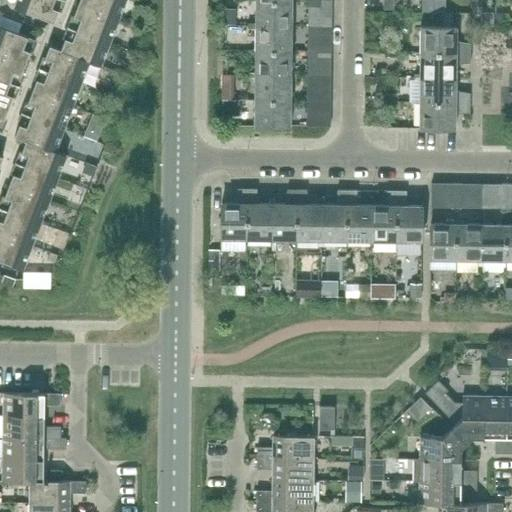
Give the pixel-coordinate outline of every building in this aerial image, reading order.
[(54,0),(53,0),(16,0),(14,7),(54,22),(61,3),(54,0)] [(118,20),(125,0),(79,0),(78,4),(118,20)] [(291,26),(292,1),(256,1),(256,23),(250,23),(250,25),(291,26)] [(109,42),(118,20),(78,4),(70,23),(78,26),(76,30),(109,42)] [(320,7),(308,6),(307,46),(319,46),(331,46),(332,7),(320,7)] [(291,51),(291,26),(250,25),(250,28),(256,28),(255,50),(291,51)] [(30,38),(28,37),(0,26),(0,52),(26,62),(33,44),(26,41),(27,37),(30,39),(30,38)] [(457,28),(457,27),(420,26),(420,28),(414,28),(414,30),(421,30),(420,52),(470,53),(471,43),(456,41),(456,28),(457,28)] [(100,64),(109,42),(76,30),(75,33),(68,31),(60,49),(89,60),(100,64)] [(89,60),(60,49),(49,45),(42,65),(49,67),(48,71),(80,83),(89,60)] [(319,57),(319,46),(307,46),(307,56),(319,57)] [(319,46),(319,57),(331,57),(331,46),(319,46)] [(291,75),(291,51),(255,50),(255,73),(249,72),(249,75),(291,75)] [(18,81),(26,62),(0,52),(0,78),(10,82),(11,78),(18,81)] [(470,63),(470,53),(420,52),(420,75),(414,75),(414,77),(456,78),(456,64),(470,63)] [(307,56),(307,95),(319,96),(331,96),(331,57),(319,57),(307,56)] [(72,106),(80,83),(48,71),(47,75),(39,72),(32,91),(72,106)] [(232,100),(232,75),(223,74),(222,100),(232,100)] [(290,101),(291,75),(249,75),(249,77),(255,77),(255,100),(290,101)] [(456,91),(456,78),(414,77),(414,79),(420,79),(420,102),(470,103),(470,93),(456,91)] [(8,86),(10,82),(0,78),(0,104),(8,108),(16,89),(8,86)] [(63,128),(72,106),(32,91),(25,110),(32,112),(31,116),(63,128)] [(319,106),(319,96),(307,95),(307,106),(319,106)] [(319,96),(319,106),(330,106),(331,96),(319,96)] [(290,125),(290,101),(255,100),(254,121),(248,121),(248,124),(254,124),(254,125),(290,126),(290,125)] [(470,113),(470,103),(420,102),(419,123),(413,123),(413,126),(419,126),(419,127),(455,128),(455,127),(455,114),(470,113)] [(0,125),(1,126),(8,108),(0,104),(0,125)] [(330,106),(307,106),(306,127),(330,128),(330,106)] [(54,152),(63,128),(31,116),(29,120),(22,117),(14,137),(26,141),(54,152)] [(65,156),(54,152),(26,141),(19,159),(26,162),(25,165),(57,178),(65,156)] [(48,200),(57,178),(25,165),(23,169),(16,166),(9,185),(48,200)] [(451,195),(451,183),(432,183),(431,207),(451,207),(451,195)] [(451,195),(461,195),(462,183),(451,183),(451,195)] [(501,184),(462,183),(461,195),(461,207),(501,208),(501,196),(501,184)] [(501,196),(511,196),(511,184),(501,184),(501,196)] [(40,223),(48,200),(9,185),(2,204),(9,207),(8,210),(40,223)] [(247,239),(247,188),(237,188),(236,203),(222,203),(222,202),(221,202),(221,239),(221,248),(225,248),(225,238),(247,239)] [(259,203),(257,189),(247,188),(247,239),(269,239),(269,245),(271,245),(272,204),(259,203)] [(296,239),(297,189),(287,189),(285,204),(272,204),(271,245),(274,245),(274,239),(296,239)] [(308,204),(307,189),(297,189),(296,239),(319,240),(319,246),(321,246),(321,204),(308,204)] [(346,240),(346,190),(337,189),(335,204),(321,204),(321,246),(323,246),(323,240),(346,240)] [(358,205),(357,190),(346,190),(346,240),(368,240),(368,246),(371,246),(371,205),(358,205)] [(396,241),(396,190),(387,190),(385,205),(371,205),(371,246),(373,246),(373,240),(396,241)] [(408,205),(406,190),(396,190),(396,241),(417,241),(417,247),(420,247),(420,241),(421,241),(422,205),(421,205),(408,205)] [(461,207),(461,195),(451,195),(451,207),(461,207)] [(511,208),(511,196),(501,196),(501,208),(511,208)] [(0,233),(31,245),(40,223),(8,210),(6,214),(0,211),(0,233)] [(431,223),(430,223),(430,259),(429,269),(456,269),(456,259),(456,224),(431,223)] [(480,265),(481,224),(456,224),(456,259),(478,259),(478,265),(480,265)] [(506,260),(506,224),(481,224),(480,265),(483,265),(483,259),(506,260)] [(0,259),(22,268),(31,245),(0,233),(0,259)] [(219,250),(208,250),(208,270),(219,270),(219,250)] [(60,267),(34,267),(34,278),(60,278),(60,267)] [(297,280),(296,297),(320,298),(320,280),(297,280)] [(421,283),(420,283),(410,283),(410,297),(421,298),(421,283)] [(246,296),(246,286),(233,286),(233,296),(246,296)] [(271,286),(262,286),(262,296),(271,296),(271,286)] [(455,402),(454,401),(445,392),(448,390),(437,380),(425,392),(433,401),(456,424),(463,432),(470,439),(472,437),(485,437),(485,396),(462,396),(462,402),(455,402)] [(60,393),(35,393),(4,392),(4,415),(44,416),(45,405),(60,405),(60,393)] [(506,453),(507,396),(485,396),(485,437),(495,437),(495,453),(506,453)] [(430,407),(424,401),(420,397),(407,409),(417,420),(430,407)] [(334,429),(335,406),(320,406),(319,429),(334,429)] [(44,416),(4,415),(0,415),(0,437),(3,437),(60,438),(60,427),(44,427),(44,416)] [(470,439),(463,432),(456,424),(453,427),(442,437),(421,437),(420,459),(461,460),(461,448),(468,441),(470,439)] [(314,436),(279,435),(274,435),(273,447),(257,447),(257,458),(314,459),(314,436)] [(66,438),(60,438),(3,437),(3,440),(0,439),(0,455),(3,456),(3,459),(44,459),(44,448),(66,449),(66,438)] [(364,459),(365,437),(351,437),(351,459),(364,459)] [(381,448),(380,457),(404,459),(404,450),(381,448)] [(314,480),(314,459),(257,458),(257,469),(273,469),(273,480),(314,480)] [(44,470),(44,459),(3,459),(3,481),(29,481),(44,481),(44,480),(60,481),(60,470),(44,470)] [(461,460),(420,459),(414,459),(414,481),(420,481),(477,482),(477,471),(461,471),(461,460)] [(370,461),(370,480),(377,480),(379,480),(382,480),(382,461),(370,461)] [(353,467),(353,479),(363,479),(363,467),(353,467)] [(86,481),(60,481),(44,480),(44,481),(29,481),(29,503),(70,503),(70,493),(86,493),(86,481)] [(314,502),(314,480),(273,480),(273,490),(257,490),(257,501),(314,502)] [(477,492),(477,482),(420,481),(420,503),(446,504),(446,503),(460,503),(460,492),(477,492)] [(349,482),(349,501),(360,501),(361,482),(349,482)] [(313,511),(314,502),(257,501),(256,511),(270,511),(313,511)] [(69,511),(70,503),(29,503),(28,511),(69,511)] [(502,511),(503,503),(477,503),(460,503),(446,503),(446,504),(445,511),(502,511)]
